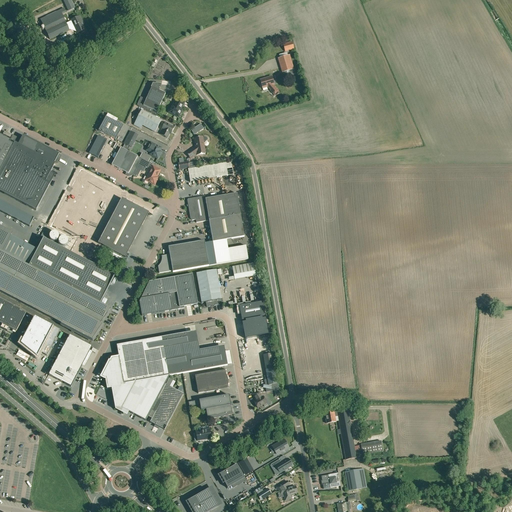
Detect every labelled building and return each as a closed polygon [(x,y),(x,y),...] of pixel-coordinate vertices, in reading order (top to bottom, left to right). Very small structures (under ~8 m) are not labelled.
[(70,0),(64,0),(63,1),(68,11),(74,8),(70,0)] [(64,8),(40,19),(50,40),(69,30),(69,29),(66,24),(62,14),(66,12),(64,8)] [(71,21),(66,24),(69,29),(74,27),(77,33),(85,30),(82,23),(83,22),(80,16),(71,20),(71,21)] [(31,41),(23,22),(14,27),(22,45),(31,41)] [(285,51),(294,49),(292,42),(283,44),(285,51)] [(283,72),(294,69),(289,55),(279,58),(283,72)] [(260,85),(261,84),(262,88),(268,86),(271,89),(271,90),(275,95),(279,92),(273,85),(274,85),(272,77),(260,80),(260,81),(259,81),(260,85)] [(156,115),(157,112),(166,94),(159,91),(161,86),(161,85),(153,84),(146,100),(141,97),(137,105),(156,115)] [(185,102),(178,99),(175,106),(173,105),(169,112),(179,117),(180,115),(181,115),(182,113),(181,112),(182,110),(181,109),(185,102)] [(142,110),(134,125),(141,128),(142,125),(155,132),(161,120),(142,110)] [(109,136),(116,122),(106,117),(99,131),(109,136)] [(174,127),(165,123),(162,130),(164,131),(162,135),(167,138),(170,134),(171,134),(174,127)] [(191,130),(194,134),(203,129),(201,124),(191,130)] [(125,144),(122,148),(129,151),(131,147),(132,147),(138,135),(131,131),(125,144)] [(0,191),(36,211),(52,179),(48,177),(51,172),(55,164),(54,163),(59,154),(23,135),(17,145),(15,144),(15,143),(0,134),(0,191)] [(98,136),(89,153),(98,158),(107,141),(98,136)] [(206,154),(204,142),(206,141),(207,141),(207,140),(208,140),(208,139),(207,138),(207,137),(206,137),(205,137),(203,137),(194,138),(196,147),(187,153),(191,158),(197,154),(197,155),(206,154)] [(150,154),(158,159),(161,152),(160,151),(162,148),(150,142),(146,150),(151,153),(150,154)] [(138,165),(139,162),(141,158),(140,157),(129,151),(122,148),(121,147),(112,165),(126,173),(125,175),(128,176),(129,176),(130,176),(131,176),(132,176),(132,175),(138,165)] [(151,158),(142,153),(140,157),(141,158),(148,162),(151,158)] [(148,162),(141,158),(139,162),(149,167),(151,163),(148,162)] [(225,162),(215,164),(218,178),(222,177),(223,182),(229,181),(225,162)] [(143,172),(145,169),(138,165),(133,175),(132,175),(137,178),(140,171),(143,172)] [(153,166),(146,180),(155,185),(159,178),(157,177),(161,170),(153,166)] [(98,243),(122,198),(125,192),(81,168),(50,226),(72,238),(65,250),(88,262),(98,243)] [(213,242),(244,237),(237,194),(206,199),(205,196),(187,199),(190,218),(191,219),(191,220),(192,220),(193,220),(194,220),(196,220),(197,223),(209,221),(213,242)] [(122,198),(98,243),(125,257),(149,213),(122,198)] [(34,218),(0,200),(0,211),(29,227),(34,218)] [(43,238),(45,239),(49,232),(44,230),(40,237),(43,238)] [(0,291),(92,340),(103,325),(101,324),(111,310),(100,304),(29,266),(0,251),(0,235),(1,234),(0,233),(0,291)] [(3,243),(30,255),(35,246),(7,233),(3,243)] [(43,238),(29,266),(100,304),(115,276),(88,262),(65,250),(45,239),(43,238)] [(207,253),(204,241),(168,247),(170,255),(162,256),(162,258),(162,260),(162,261),(161,262),(161,263),(160,264),(159,265),(158,266),(159,273),(173,271),(173,272),(217,265),(214,251),(207,253)] [(255,263),(234,266),(235,277),(230,277),(231,280),(260,276),(259,270),(256,271),(255,263)] [(207,307),(216,305),(216,303),(218,303),(218,300),(222,299),(217,270),(196,273),(202,303),(206,302),(207,307)] [(184,306),(198,304),(193,274),(149,282),(139,302),(142,316),(185,308),(184,306)] [(0,322),(16,331),(26,312),(0,298),(0,322)] [(263,317),(266,316),(263,302),(240,306),(241,313),(242,321),(245,320),(263,317)] [(47,356),(60,330),(34,317),(20,344),(37,357),(40,352),(47,356)] [(246,322),(242,322),(245,339),(250,338),(269,334),(266,318),(263,319),(263,317),(245,320),(246,322)] [(227,328),(227,326),(220,327),(219,319),(216,319),(218,329),(227,328)] [(105,371),(103,375),(105,377),(107,376),(108,381),(111,381),(112,386),(124,384),(128,383),(130,393),(122,409),(128,412),(146,421),(169,376),(228,365),(225,352),(190,358),(186,333),(147,340),(121,344),(117,345),(119,357),(116,357),(116,358),(112,359),(108,366),(108,367),(106,372),(105,371)] [(92,347),(69,335),(48,375),(71,387),(92,347)] [(276,398),(280,396),(272,354),(263,355),(267,380),(264,380),(266,392),(274,391),(276,398)] [(228,383),(228,381),(228,379),(228,378),(227,376),(227,375),(226,373),(225,370),(195,376),(198,393),(228,388),(228,385),(228,384),(228,383)] [(103,386),(98,395),(111,402),(115,394),(108,391),(111,385),(108,383),(105,388),(103,386)] [(161,393),(149,416),(152,418),(150,422),(155,424),(154,425),(159,428),(160,427),(164,429),(176,407),(183,394),(181,392),(177,390),(170,386),(166,384),(161,393)] [(263,396),(262,397),(259,393),(261,393),(261,392),(250,394),(250,395),(252,394),(256,401),(254,402),(258,408),(267,403),(263,396)] [(208,419),(232,415),(229,395),(188,402),(189,407),(200,405),(201,410),(206,409),(208,419)] [(348,411),(337,413),(338,417),(345,460),(356,458),(348,411)] [(334,412),(325,414),(326,424),(336,422),(335,417),(338,417),(337,413),(334,413),(334,412)] [(166,431),(164,435),(187,447),(190,443),(187,427),(172,419),(166,431)] [(197,441),(211,438),(209,429),(196,432),(197,441)] [(284,440),(272,447),(276,454),(288,447),(284,440)] [(362,455),(383,451),(381,441),(361,445),(362,455)] [(246,459),(239,464),(243,470),(250,466),(246,459)] [(279,460),(271,465),(274,469),(277,467),(280,473),(292,466),(290,462),(289,460),(288,459),(286,459),(281,463),(279,460)] [(244,479),(236,465),(220,475),(227,488),(244,479)] [(348,491),(367,488),(363,469),(345,472),(348,491)] [(321,476),(323,489),(340,486),(338,473),(321,476)] [(287,481),(276,488),(280,493),(282,492),(283,497),(284,497),(285,501),(291,499),(291,496),(294,495),(294,493),(297,492),(295,486),(288,488),(287,485),(289,485),(287,481)] [(193,510),(213,498),(208,489),(188,501),(193,510)] [(261,500),(271,494),(267,489),(258,495),(261,500)] [(359,501),(358,494),(354,495),(348,496),(348,499),(348,503),(355,502),(355,501),(359,501)] [(208,511),(218,506),(213,498),(193,510),(194,511),(208,511)] [(349,511),(350,510),(347,510),(345,503),(337,504),(338,511),(349,511)]
